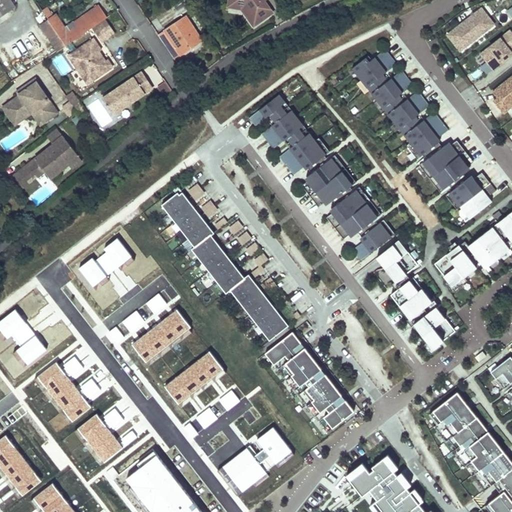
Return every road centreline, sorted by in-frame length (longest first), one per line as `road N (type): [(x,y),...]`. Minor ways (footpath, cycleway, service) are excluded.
road 1 (residential): [(46,275),(233,511)]
road 2 (residential): [(475,337),(351,433),(282,511)]
road 3 (residential): [(511,164),(417,48),(413,26),(422,12),(453,0)]
